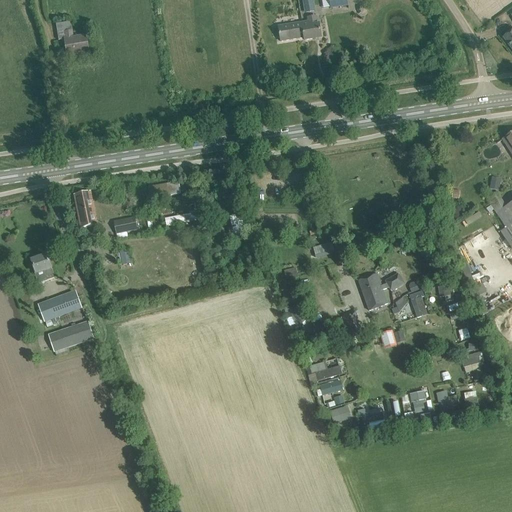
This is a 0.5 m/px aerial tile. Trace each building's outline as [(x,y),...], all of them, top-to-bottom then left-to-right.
[(313,0),(302,0),(305,13),(315,11),(313,0)] [(347,0),(329,0),(331,9),(348,6),(347,0)] [(309,22),(303,23),(305,38),(305,40),(322,38),(319,24),(317,24),(316,16),(308,18),(309,22)] [(73,38),(71,22),(56,24),(59,41),(65,40),(68,56),(89,52),(86,36),(73,38)] [(303,23),(279,26),(281,42),(304,38),(305,40),(305,38),(303,23)] [(511,133),(503,140),(511,152),(511,133)] [(492,178),(490,189),(499,191),(502,180),(492,178)] [(180,195),(179,183),(149,188),(149,192),(146,192),(147,200),(180,195)] [(460,192),(453,190),(452,199),(459,200),(460,192)] [(90,192),(76,195),(82,228),(97,225),(90,192)] [(497,194),(489,200),(487,201),(511,236),(511,202),(506,207),(497,194)] [(166,219),(167,227),(199,221),(197,211),(189,212),(190,215),(186,216),(186,215),(166,219)] [(229,229),(230,236),(234,235),(246,233),(244,224),(249,223),(247,214),(230,217),(232,228),(229,229)] [(114,221),(117,234),(137,231),(135,218),(114,221)] [(511,238),(506,229),(501,233),(511,248),(511,238)] [(82,237),(76,238),(78,248),(84,247),(82,237)] [(316,258),(335,253),(333,243),(314,248),(316,258)] [(128,253),(120,254),(122,266),(131,264),(128,253)] [(47,255),(32,261),(36,274),(39,284),(48,281),(55,278),(51,268),(52,268),(47,255)] [(298,278),(295,268),(284,271),(286,281),(298,278)] [(382,286),(381,283),(377,274),(359,281),(370,311),(389,304),(384,291),(389,289),(390,291),(391,290),(392,292),(405,284),(399,275),(398,275),(398,274),(385,282),(387,284),(382,286)] [(414,294),(409,296),(420,318),(431,313),(417,282),(409,285),(414,294)] [(285,304),(297,302),(294,289),(283,291),(285,304)] [(76,291),(67,295),(39,305),(45,322),(82,308),(76,291)] [(398,308),(392,310),(394,315),(400,313),(408,303),(403,298),(396,304),(398,308)] [(285,309),(291,329),(305,324),(298,304),(285,309)] [(351,340),(363,335),(354,311),(342,315),(351,340)] [(89,322),(49,335),(55,353),(56,352),(67,349),(94,340),(89,322)] [(409,337),(418,334),(413,322),(405,325),(409,337)] [(388,348),(405,341),(402,332),(397,334),(395,329),(382,334),(388,348)] [(444,336),(446,345),(455,342),(453,334),(444,336)] [(468,356),(469,360),(462,362),(465,373),(486,369),(482,353),(468,356)] [(314,366),(319,381),(343,374),(339,358),(314,366)] [(320,408),(346,402),(344,395),(334,398),(334,400),(326,402),(325,396),(344,391),(340,376),(319,382),(321,389),(316,390),(320,408)] [(374,389),(374,397),(384,397),(383,388),(374,389)] [(415,414),(433,410),(431,400),(427,401),(425,391),(411,394),(415,414)] [(448,391),(437,393),(441,417),(452,415),(448,391)] [(467,406),(479,403),(476,391),(464,394),(467,406)] [(361,424),(386,420),(384,406),(359,410),(361,424)] [(351,408),(331,409),(332,423),(352,422),(351,408)]
